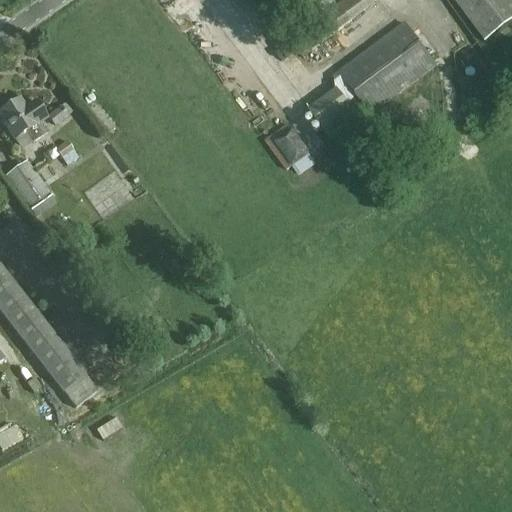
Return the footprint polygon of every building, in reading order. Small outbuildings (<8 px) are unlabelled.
[(244,0),(223,0),(249,50),(266,41),(244,0)] [(333,3),(336,0),(295,0),(289,5),(306,26),(334,5),(333,3)] [(322,43),(379,1),(378,0),(343,0),(309,26),(322,43)] [(511,24),(511,0),(451,0),(485,44),(511,24)] [(404,23),(331,78),(334,82),(335,91),(308,112),(330,141),(359,120),(348,105),(356,99),(370,118),(437,67),(404,23)] [(306,55),(312,70),(345,56),(339,42),(306,55)] [(149,79),(160,97),(170,91),(159,73),(149,79)] [(20,101),(0,113),(0,119),(22,152),(47,134),(42,126),(49,121),(35,101),(24,108),(20,101)] [(55,128),(73,112),(65,103),(47,119),(55,128)] [(268,132),(290,165),(305,155),(285,124),(282,126),(275,115),(258,125),(264,134),(268,132)] [(271,137),(264,141),(281,169),(288,166),(271,137)] [(78,160),(68,143),(56,150),(67,167),(78,160)] [(50,194),(27,162),(3,179),(27,212),(29,211),(35,220),(56,205),(49,195),(50,194)] [(0,311),(76,410),(98,393),(85,376),(93,370),(55,322),(46,329),(0,267),(0,311)]
